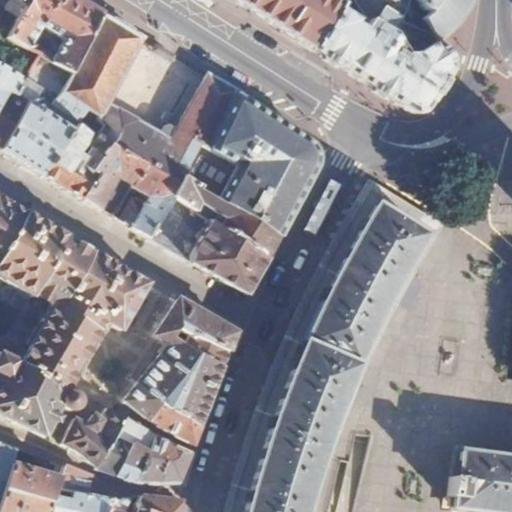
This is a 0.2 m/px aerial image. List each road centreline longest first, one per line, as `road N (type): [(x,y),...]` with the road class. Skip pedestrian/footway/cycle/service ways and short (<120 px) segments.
road 1 (residential): [(207,498),(264,328),(367,131)]
road 2 (secondary): [(159,0),(367,131)]
road 3 (residential): [(207,498),(124,492),(0,436)]
road 4 (secondary): [(494,0),(453,118),(436,129),(367,131)]
road 5 (secondary): [(367,131),(385,151),(411,156),(511,123)]
